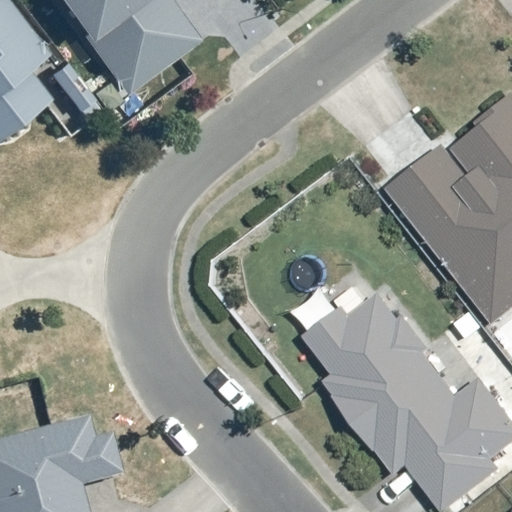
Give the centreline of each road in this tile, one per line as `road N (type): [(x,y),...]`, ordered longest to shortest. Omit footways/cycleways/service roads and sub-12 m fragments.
road 1 (residential): [(405,0),(198,155),(142,239),(135,276)]
road 2 (residential): [(282,511),(161,372),(139,322),(135,276)]
